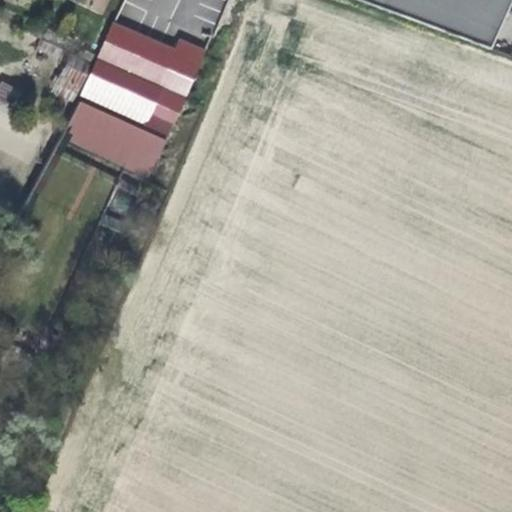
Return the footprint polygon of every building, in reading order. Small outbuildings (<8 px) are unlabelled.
[(70,0),(99,15),(106,0),(70,0)] [(511,0),(372,0),(493,45),(511,0)] [(184,96),(193,100),(212,54),(179,40),(174,51),(111,24),(95,58),(98,61),(78,102),(141,128),(148,112),(173,122),(184,96)] [(0,83),(0,101),(10,109),(22,94),(3,80),(0,83)] [(0,135),(4,137),(10,107),(0,105),(0,135)]
